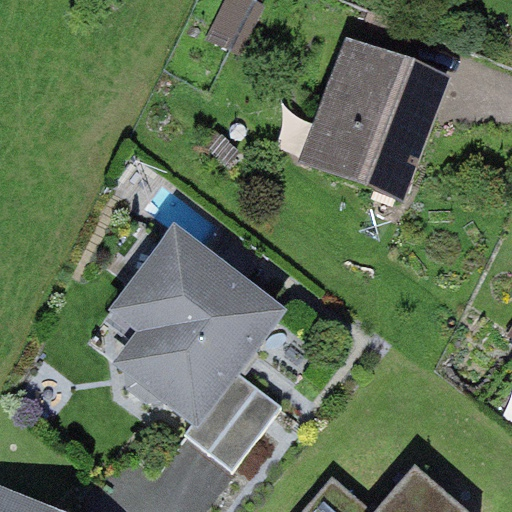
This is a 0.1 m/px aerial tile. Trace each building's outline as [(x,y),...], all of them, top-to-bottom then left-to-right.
[(263,10),(244,0),(233,0),(212,41),(240,55),(263,10)] [(317,154),(407,188),(445,88),(355,54),(317,154)] [(197,439),(282,327),(179,249),(94,362),(197,439)] [(238,471),(283,411),(242,380),(197,439),(238,471)] [(364,511),(331,483),(306,511),(451,511),(413,479),(384,511),(364,511)] [(0,511),(40,511),(0,494),(0,511)]
